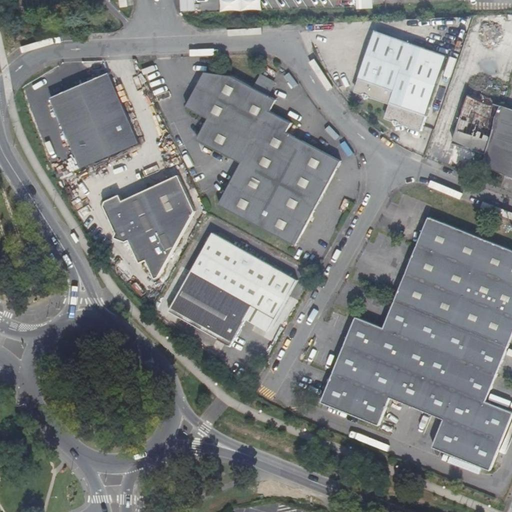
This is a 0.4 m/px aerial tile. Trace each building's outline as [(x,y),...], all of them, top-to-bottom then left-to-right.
[(180,0),(180,12),(196,12),(195,0),(180,0)] [(220,0),(221,12),(261,11),(260,0),(220,0)] [(479,34),(511,43),(511,25),(484,17),(479,34)] [(453,52),(382,27),(361,90),(365,90),(369,93),(370,97),(375,94),(396,101),(391,118),(398,120),(401,127),(410,123),(426,129),(453,52)] [(289,93),(298,83),(286,70),(276,79),(289,93)] [(199,142),(245,167),(222,208),(299,249),(344,165),(289,137),(294,127),(272,115),(278,103),(232,78),(206,75),(188,109),(210,121),(199,142)] [(52,102),(84,171),(142,143),(109,77),(52,102)] [(452,148),(484,158),(500,108),(468,98),(452,148)] [(500,108),(484,158),(480,168),(511,181),(511,110),(500,106),(500,108)] [(128,206),(126,201),(110,208),(108,212),(121,237),(120,243),(134,246),(146,267),(151,264),(160,281),(164,281),(202,215),(182,179),(128,206)] [(383,428),(394,399),(447,421),(436,449),(494,473),(511,427),(511,413),(489,404),(511,344),(511,253),(432,222),(385,334),(358,322),(325,405),(383,428)] [(277,328),(305,279),(222,232),(178,308),(239,342),(254,315),(277,328)]
